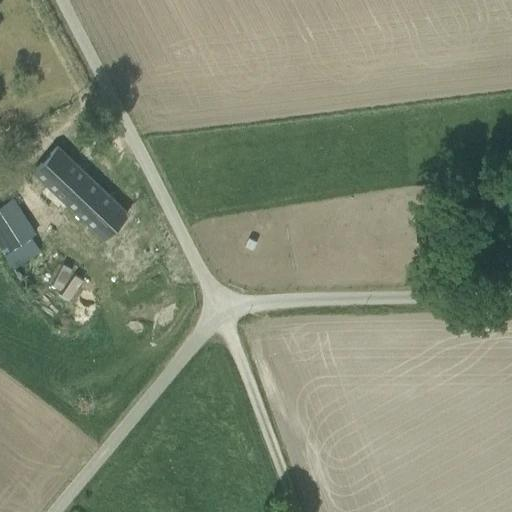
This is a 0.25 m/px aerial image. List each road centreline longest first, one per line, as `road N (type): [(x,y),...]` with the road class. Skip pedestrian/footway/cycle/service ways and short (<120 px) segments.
road 1 (residential): [(44,511),(198,328),(214,293),(511,289)]
road 2 (track): [(62,0),(214,293),(291,511)]
